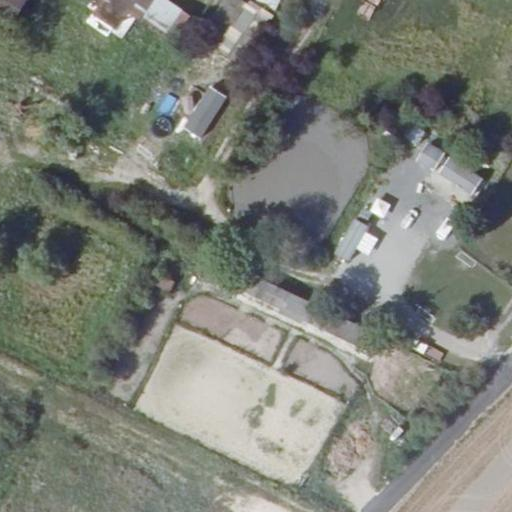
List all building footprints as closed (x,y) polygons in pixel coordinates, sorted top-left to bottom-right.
[(26,0),(0,0),(0,43),(8,49),(36,6),(26,0)] [(189,15),(163,0),(102,0),(100,4),(171,45),(189,15)] [(175,69),(160,97),(173,104),(188,76),(175,69)] [(467,208),(483,183),(468,173),(451,197),(467,208)] [(401,239),(414,213),(383,198),(370,223),(401,239)] [(333,257),(348,264),(354,250),(368,257),(378,236),(349,222),(333,257)] [(235,267),(227,283),(370,352),(378,336),(235,267)]
